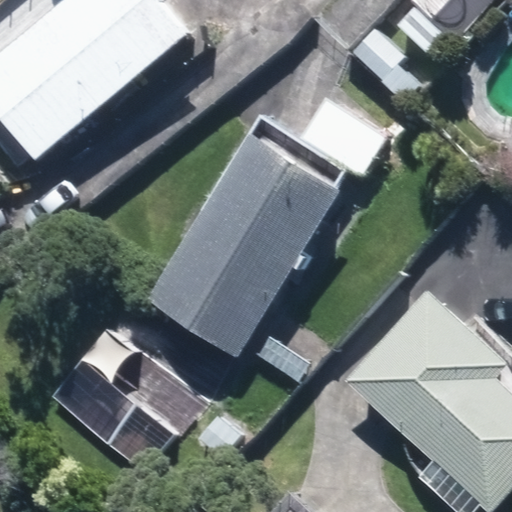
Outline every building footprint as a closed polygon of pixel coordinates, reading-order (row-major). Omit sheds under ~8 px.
[(56,0),(0,46),(0,123),(31,160),(184,34),(156,0),(56,0)] [(511,0),(409,0),(405,5),(450,44),(489,0),(511,0)] [(347,53),(399,104),(414,88),(392,67),(401,58),(370,29),(347,53)] [(144,302),(231,356),(342,171),(357,180),(380,141),(319,103),(294,144),(254,121),(144,302)] [(342,378),(482,511),(483,511),(511,481),(511,400),(488,378),(499,366),(422,294),(342,378)] [(248,353),(292,385),(311,357),(268,325),(248,353)] [(105,441),(139,471),(170,436),(135,406),(105,441)] [(197,439),(219,458),(239,436),(218,416),(197,439)]
